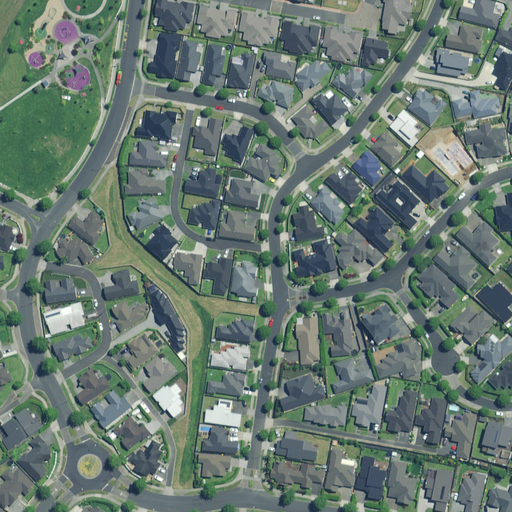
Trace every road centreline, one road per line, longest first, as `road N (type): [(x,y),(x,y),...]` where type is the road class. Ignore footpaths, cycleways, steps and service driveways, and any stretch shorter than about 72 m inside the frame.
road 1 (residential): [(192,98),(174,196),(179,222),(200,238),(273,248)]
road 2 (residential): [(312,166),(385,95),(441,0)]
road 3 (residential): [(387,276),(436,341),(461,392),(511,404)]
road 4 (residential): [(258,421),(436,450)]
road 5 (residential): [(163,503),(172,462),(165,426),(99,351)]
road 6 (residential): [(387,276),(481,183),(511,172)]
road 7 (tertiary): [(123,85),(103,149),(47,224)]
road 8 (residential): [(192,98),(265,116),(312,166)]
road 9 (residential): [(99,351),(106,333),(90,277),(32,262)]
road 10 (residential): [(258,421),(279,298)]
